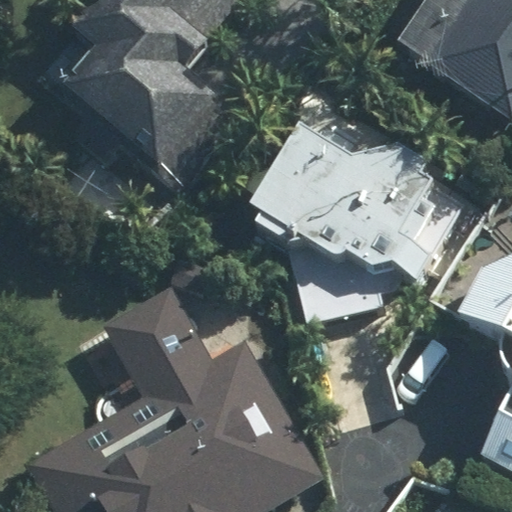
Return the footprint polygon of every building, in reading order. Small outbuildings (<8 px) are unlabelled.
[(95,71),(64,108),(152,182),(211,113),(174,83),(243,1),(242,0),(104,0),(66,46),(95,71)] [(511,0),(443,0),(398,68),(511,142),(511,0)] [(356,184),(295,151),(253,229),(380,295),(421,218),(411,213),(424,189),(391,168),(356,184)] [(456,336),(511,370),(511,412),(484,476),(511,489),(511,280),(478,288),(456,336)] [(212,375),(171,303),(106,340),(146,409),(27,477),(47,511),(276,511),(320,488),(245,356),(212,375)]
